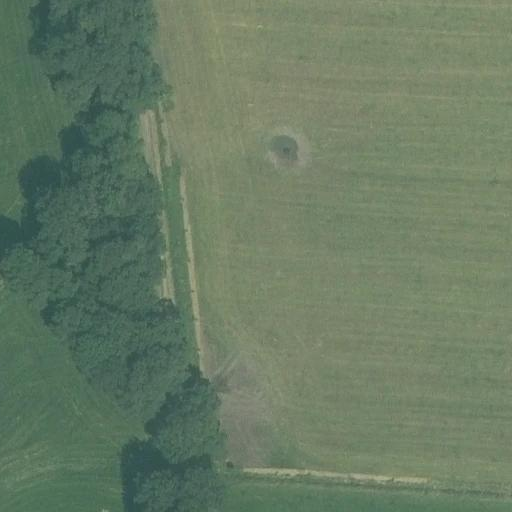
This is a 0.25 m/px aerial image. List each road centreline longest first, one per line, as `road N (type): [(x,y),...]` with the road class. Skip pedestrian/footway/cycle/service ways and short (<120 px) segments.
road 1 (track): [(154,222),(178,398),(183,511)]
road 2 (track): [(135,0),(154,222)]
